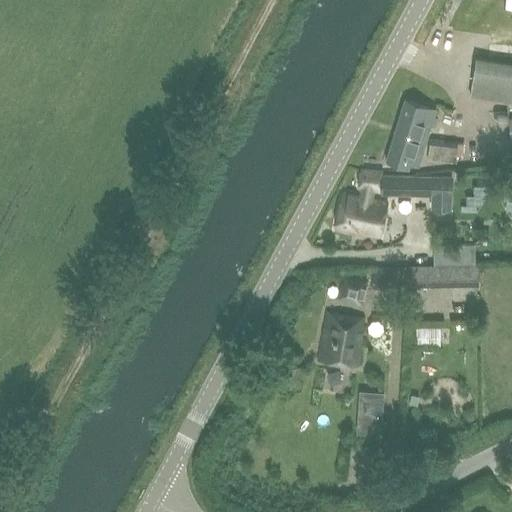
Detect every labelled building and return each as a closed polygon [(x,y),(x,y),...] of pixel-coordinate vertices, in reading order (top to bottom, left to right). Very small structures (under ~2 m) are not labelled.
[(492,101),(511,97),(511,55),(485,60),(492,101)] [(409,164),(419,167),(435,110),(404,101),(386,161),(407,168),(409,164)] [(447,138),(447,150),(472,152),(473,139),(447,138)] [(436,201),(459,198),(456,169),(432,172),(436,201)] [(358,190),(380,191),(380,189),(405,190),(406,174),(381,173),(381,171),(360,171),(358,190)] [(385,204),(343,196),(336,230),(357,234),(357,233),(379,237),(385,204)] [(478,263),(451,263),(442,264),(409,264),(409,286),(451,286),(478,285),(478,263)] [(373,288),(407,288),(407,268),(373,268),(373,288)] [(343,274),(337,299),(361,305),(367,280),(343,274)] [(433,313),(432,340),(457,341),(458,314),(433,313)] [(363,320),(327,314),(319,361),(355,366),(363,320)] [(399,329),(400,316),(387,315),(386,328),(399,329)] [(274,362),(271,383),(297,387),(300,366),(274,362)]
